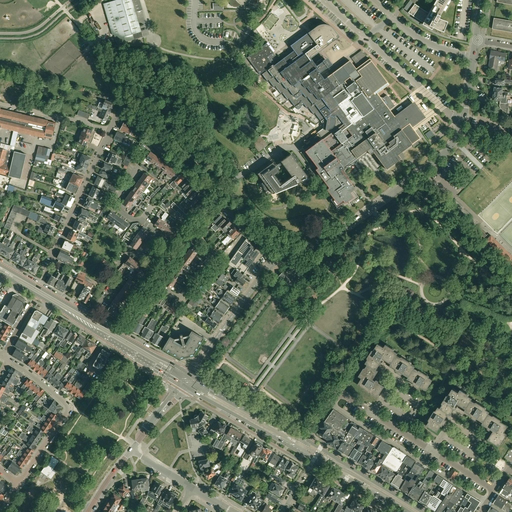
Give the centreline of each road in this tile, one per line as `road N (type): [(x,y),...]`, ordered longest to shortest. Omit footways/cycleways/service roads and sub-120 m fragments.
road 1 (tertiary): [(276,259),(336,235),(448,148),(463,122),(475,40)]
road 2 (residential): [(493,490),(346,396),(334,398),(305,439)]
road 3 (primary): [(0,273),(184,384)]
road 4 (primary): [(190,376),(37,286)]
road 5 (residential): [(37,286),(110,130)]
road 6 (residential): [(20,484),(69,407),(8,360)]
road 7 (tertiary): [(190,376),(276,259)]
road 8 (primary): [(421,511),(305,439)]
road 9 (primary): [(184,384),(302,451)]
road 10 (primary): [(305,439),(190,376)]
